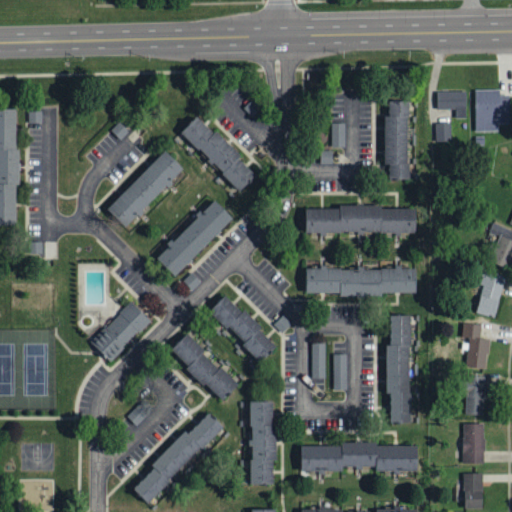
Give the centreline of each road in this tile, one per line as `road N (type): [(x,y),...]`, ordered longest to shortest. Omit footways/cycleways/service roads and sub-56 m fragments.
road 1 (residential): [(282,35),(285,199),(102,396),(97,511)]
road 2 (secondary): [(0,40),(282,35)]
road 3 (secondary): [(282,35),(511,30)]
